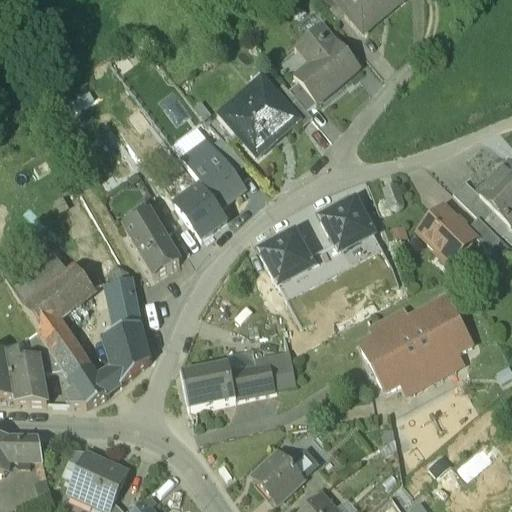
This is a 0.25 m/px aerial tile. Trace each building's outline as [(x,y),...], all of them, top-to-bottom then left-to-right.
[(329,0),(311,0),(336,28),(346,20),(329,0)] [(329,0),(346,20),(363,40),(408,1),(407,0),(329,0)] [(314,18),(297,28),(302,37),(319,26),(314,18)] [(359,74),(322,31),(299,51),(317,73),(298,89),(316,110),(359,74)] [(161,110),(168,77),(147,73),(141,106),(161,110)] [(287,114),(261,85),(219,122),(236,142),(256,164),(297,129),(299,127),(287,114)] [(316,110),(298,89),(288,97),(296,107),(307,118),(316,110)] [(307,118),(296,107),(287,114),(299,127),(297,129),(302,134),(312,124),(307,118)] [(236,142),(219,122),(209,132),(221,145),(226,150),(236,142)] [(221,145),(212,152),(233,180),(245,171),(226,150),(221,145)] [(212,152),(208,148),(183,167),(201,192),(218,214),(244,195),(233,180),(212,152)] [(481,202),(479,203),(493,216),(511,234),(511,232),(511,172),(510,171),(481,202)] [(465,187),(452,200),(482,228),(493,216),(479,203),(481,202),(465,187)] [(402,210),(395,191),(383,195),(390,214),(392,217),(395,218),(398,217),(401,215),(402,213),(402,210)] [(218,214),(201,192),(175,212),(200,246),(227,226),(218,214)] [(173,236),(155,206),(144,212),(148,220),(149,219),(163,243),(173,236)] [(339,261),(374,242),(355,208),(321,226),(334,252),(339,261)] [(466,236),(444,215),(418,241),(437,260),(441,256),(452,267),(454,264),(455,266),(463,258),(461,257),(474,244),(466,236)] [(493,216),(482,228),(500,245),(503,243),(511,250),(511,234),(493,216)] [(163,243),(149,219),(148,220),(124,234),(154,284),(179,269),(163,243)] [(478,225),(466,236),(474,244),(488,257),(499,246),(478,225)] [(279,294),(313,275),(309,266),(295,241),(260,259),(279,294)] [(333,283),(381,257),(374,242),(339,261),(334,252),(321,260),(333,283)] [(23,314),(24,313),(68,279),(46,250),(4,281),(23,314)] [(333,283),(321,260),(309,266),(313,275),(279,294),(285,306),(291,306),(333,283)] [(94,295),(76,272),(68,279),(24,313),(41,335),(55,325),(94,295)] [(130,283),(108,290),(117,336),(140,329),(130,283)] [(404,317),(369,336),(373,343),(358,351),(385,400),(400,392),(404,399),(461,368),(457,361),(472,352),(446,303),(407,324),(404,317)] [(88,372),(55,325),(41,335),(37,338),(61,372),(62,375),(69,385),(88,372)] [(117,336),(104,340),(115,371),(98,381),(108,399),(121,390),(149,367),(140,329),(117,336)] [(41,379),(62,375),(61,372),(37,338),(26,347),(36,363),(38,363),(41,379)] [(20,356),(5,358),(13,399),(14,408),(47,409),(41,379),(38,363),(36,363),(21,365),(20,356)] [(0,358),(0,401),(13,399),(5,358),(0,358)] [(289,358),(269,362),(275,396),(276,396),(296,393),(289,358)] [(228,370),(181,379),(188,415),(277,398),(277,397),(276,397),(276,396),(275,396),(269,362),(267,362),(267,363),(256,365),(257,374),(230,379),(228,370)] [(95,383),(88,372),(69,385),(86,411),(106,401),(106,400),(108,399),(98,381),(95,383)] [(37,441),(5,440),(4,464),(30,465),(30,468),(35,468),(44,468),(37,441)] [(127,475),(86,456),(68,498),(98,511),(110,511),(113,507),(127,475)] [(305,459),(290,473),(302,487),(318,472),(305,459)] [(290,473),(279,461),(253,485),(277,511),(302,487),(290,473)] [(4,464),(3,476),(9,476),(10,467),(18,467),(30,468),(30,465),(4,464)] [(44,468),(35,468),(40,485),(47,483),(44,468)] [(231,478),(225,470),(221,473),(227,481),(231,478)] [(53,502),(47,483),(40,485),(34,486),(40,506),(53,502)] [(149,503),(138,511),(150,511),(154,509),(149,503)] [(330,511),(322,503),(311,511),(330,511)]
